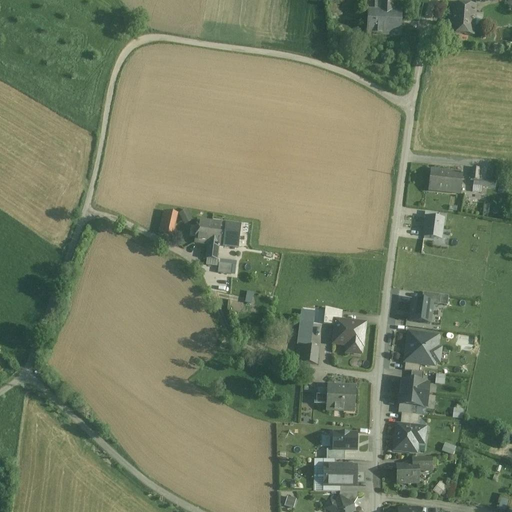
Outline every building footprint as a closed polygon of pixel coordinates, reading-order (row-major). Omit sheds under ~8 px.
[(392,0),(381,0),(381,11),(368,11),(366,35),(400,37),(402,12),(392,12),(392,0)] [(477,35),(478,1),(464,0),(454,0),(451,33),(477,35)] [(479,170),(471,169),(469,187),(495,190),(496,183),(478,181),(479,170)] [(462,175),(431,171),(428,191),(460,195),(462,175)] [(192,221),(186,210),(178,215),(184,226),(192,221)] [(177,215),(164,212),(159,233),(172,236),(177,215)] [(438,220),(426,219),(423,238),(440,240),(443,221),(441,221),(438,220)] [(207,245),(218,247),(223,247),(225,224),(197,222),(195,244),(207,245)] [(225,224),(223,247),(237,249),(240,226),(225,224)] [(218,247),(207,245),(206,260),(216,262),(218,247)] [(236,263),(219,261),(217,274),(231,276),(232,267),(236,267),(236,263)] [(422,303),(413,301),(410,322),(429,325),(431,315),(431,313),(432,310),(432,304),(422,303)] [(342,312),(325,308),(323,325),(334,326),(335,322),(341,322),(342,312)] [(301,322),(298,347),(310,348),(313,324),(301,322)] [(341,322),(335,322),(334,326),(333,345),(346,346),(346,354),(361,355),(362,348),(365,325),(341,322)] [(437,338),(408,334),(404,363),(405,363),(420,365),(421,365),(424,365),(426,366),(433,366),(433,363),(438,364),(440,350),(436,349),(437,338)] [(310,348),(298,347),(296,363),(316,366),(318,349),(310,348)] [(419,373),(420,365),(405,363),(404,372),(411,372),(419,373)] [(419,373),(411,372),(410,380),(412,380),(418,381),(422,381),(423,374),(419,373)] [(446,385),(447,375),(437,375),(436,384),(446,385)] [(411,382),(401,381),(399,406),(416,407),(421,408),(422,407),(426,408),(428,385),(424,384),(418,383),(411,382)] [(355,389),(327,387),(327,390),(326,406),(326,411),(354,413),(355,389)] [(326,406),(327,390),(318,389),(317,405),(326,406)] [(416,407),(399,406),(398,414),(401,415),(415,416),(416,407)] [(464,419),(464,410),(455,409),(455,419),(464,419)] [(415,416),(401,415),(400,426),(418,428),(419,416),(415,416)] [(400,426),(396,426),(395,435),(397,435),(397,441),(395,441),(394,451),(416,454),(416,445),(416,444),(419,441),(423,442),(425,429),(418,428),(400,426)] [(443,451),(454,456),(458,447),(446,443),(443,451)] [(344,461),(344,452),(333,452),(333,451),(326,451),(326,461),(335,461),(344,461)] [(413,460),(414,467),(417,467),(417,472),(432,472),(431,459),(413,460)] [(414,467),(396,468),(397,485),(418,484),(417,472),(417,467),(414,467)] [(324,468),(324,486),(323,487),(341,487),(355,487),(356,468),(335,468),(324,468)] [(441,496),(447,487),(441,482),(434,491),(441,496)] [(339,493),(339,499),(353,507),(357,499),(357,494),(341,493),(339,493)] [(499,509),(507,511),(510,498),(502,496),(499,509)] [(289,497),(287,506),(295,508),(297,499),(289,497)] [(352,511),(353,507),(339,499),(335,505),(330,502),(326,510),(329,511),(352,511)]
